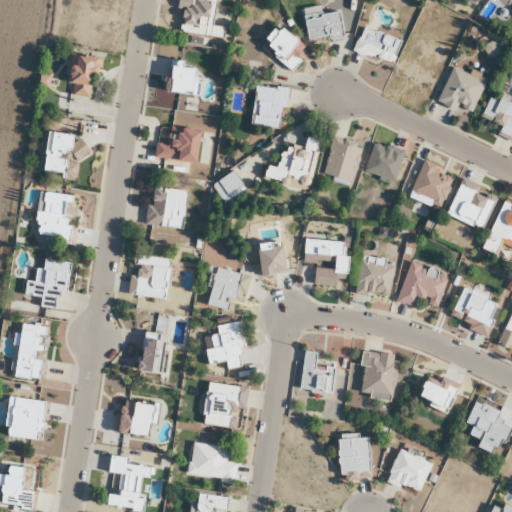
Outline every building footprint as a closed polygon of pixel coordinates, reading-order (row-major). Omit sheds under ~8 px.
[(180,0),(176,32),(209,36),(214,1),(214,0),(180,0)] [(342,39),(337,12),(302,17),(307,45),(342,39)] [(398,40),(359,29),(352,54),(392,64),(398,40)] [(90,97),(94,56),(69,54),(66,83),(70,83),(69,96),(90,97)] [(191,81),(193,67),(170,64),(166,91),(196,96),(198,82),(191,81)] [(436,104),(471,116),(484,78),(469,73),(468,75),(449,68),(436,104)] [(282,129),(286,88),(253,86),(250,126),(282,129)] [(495,136),(511,143),(511,142),(511,105),(488,96),(479,118),(499,126),(495,136)] [(198,130),(159,126),(158,134),(165,135),(164,144),(154,143),(153,158),(195,163),(198,130)] [(41,176),(74,180),(76,159),(83,160),(85,137),(45,133),(41,176)] [(360,144),(331,136),(320,175),(349,183),(360,144)] [(318,141),(304,138),(301,148),(282,144),(277,168),(265,165),(262,178),(307,189),(318,141)] [(402,152),(372,143),(363,173),(393,182),(402,152)] [(436,166),(422,160),(409,193),(440,206),(451,179),(434,172),(436,166)] [(478,186),(460,178),(444,215),(480,230),(492,201),(474,194),(478,186)] [(185,192),(149,187),(144,225),(180,230),(185,192)] [(78,197),(40,192),(35,235),(60,238),(59,244),(72,246),(78,197)] [(480,248),(495,255),(500,244),(511,250),(511,202),(503,199),(480,248)] [(313,268),(312,285),(335,287),(336,276),(345,277),(347,257),(343,257),(344,243),(302,240),(301,256),(331,258),(331,269),(313,268)] [(280,241),(256,244),(258,276),(283,274),(280,241)] [(128,295),(165,301),(171,260),(133,255),(128,295)] [(353,293),(387,298),(391,266),(384,264),(385,259),(358,256),(353,293)] [(22,295),(39,297),(38,307),(54,309),(56,291),(65,292),(69,263),(42,260),(41,270),(34,270),(33,282),(24,281),(22,295)] [(395,302),(414,308),(416,301),(436,307),(446,275),(407,263),(395,302)] [(227,311),(230,302),(240,305),(247,277),(213,268),(203,304),(227,311)] [(451,312),(489,327),(499,303),(460,288),(451,312)] [(511,306),(495,344),(509,350),(511,342),(511,306)] [(214,326),(215,335),(209,336),(211,349),(204,350),(206,364),(224,361),(225,369),(244,366),(237,322),(214,326)] [(48,327),(17,324),(12,377),(43,380),(48,327)] [(141,334),(136,370),(162,374),(165,353),(161,353),(164,338),(141,334)] [(361,350),(359,365),(363,365),(359,394),(389,399),(397,357),(361,350)] [(333,368),(313,366),(315,353),(301,352),(297,391),(330,395),(333,368)] [(456,385),(425,373),(415,401),(446,412),(456,385)] [(201,425),(231,429),(234,409),(243,410),(246,388),(206,383),(201,425)] [(8,397),(3,436),(41,440),(46,402),(8,397)] [(154,427),(157,405),(119,399),(114,433),(146,439),(148,426),(154,427)] [(467,435),(479,439),(475,448),(496,455),(507,425),(494,420),(498,411),(472,401),(464,423),(471,425),(467,435)] [(367,437),(336,437),(337,477),(368,476),(367,437)] [(227,448),(189,443),(185,476),(233,482),(235,464),(225,462),(227,448)] [(384,481),(416,495),(430,462),(398,449),(384,481)] [(141,511),(142,499),(138,498),(140,478),(148,479),(150,466),(127,463),(127,458),(108,456),(106,475),(117,476),(115,494),(106,493),(104,506),(141,511)] [(29,469),(6,466),(5,476),(0,475),(0,508),(34,511),(36,492),(27,491),(29,469)] [(193,511),(223,511),(225,497),(196,493),(193,511)] [(491,505),(487,511),(511,511),(511,507),(502,503),(499,509),(491,505)]
